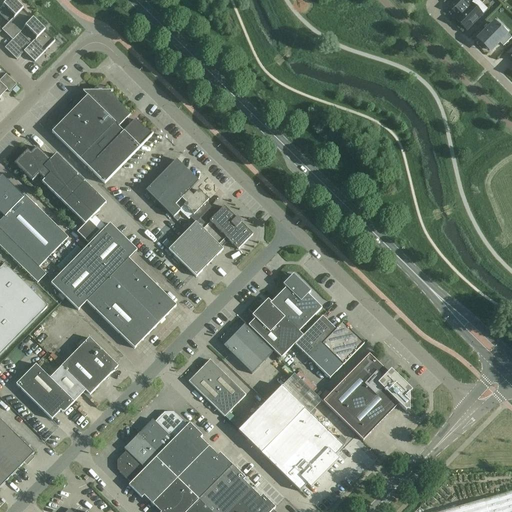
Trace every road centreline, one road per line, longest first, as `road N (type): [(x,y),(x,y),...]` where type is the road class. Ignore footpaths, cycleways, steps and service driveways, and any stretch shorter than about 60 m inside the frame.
road 1 (tertiary): [(419,280),(135,0)]
road 2 (unclassified): [(293,231),(106,47),(82,51),(40,94)]
road 3 (unclassified): [(476,407),(293,231)]
road 4 (unclassified): [(309,511),(158,367)]
road 5 (unclassified): [(158,367),(293,231)]
road 6 (unclassified): [(376,511),(476,407)]
road 7 (tertiary): [(419,280),(506,377)]
road 8 (residential): [(511,89),(435,15),(434,0)]
road 9 (tertiary): [(511,358),(419,280)]
